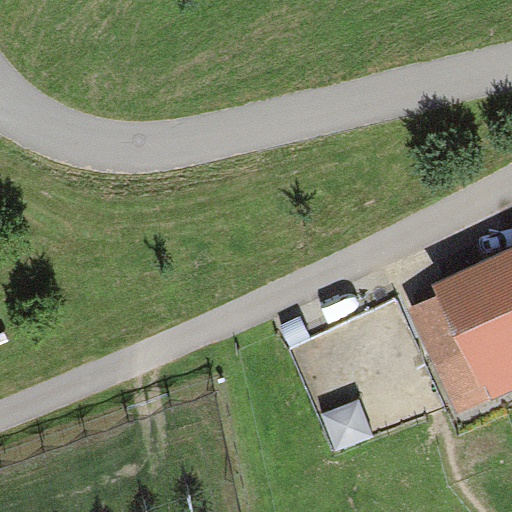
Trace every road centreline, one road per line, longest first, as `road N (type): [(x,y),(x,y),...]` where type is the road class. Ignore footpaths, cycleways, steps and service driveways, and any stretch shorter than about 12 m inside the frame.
road 1 (unclassified): [(511,186),(0,414)]
road 2 (unclassified): [(511,67),(179,144),(94,147),(0,111)]
